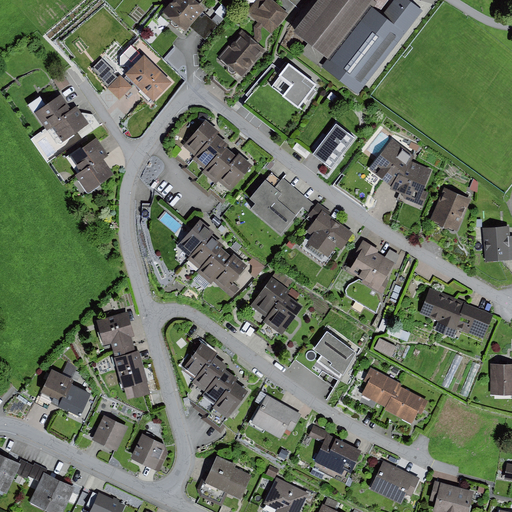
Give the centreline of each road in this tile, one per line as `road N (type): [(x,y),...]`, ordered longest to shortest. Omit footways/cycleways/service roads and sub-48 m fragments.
road 1 (residential): [(148,318),(127,232),(131,176),(175,107),(196,95),(387,233),(511,302)]
road 2 (residential): [(148,318),(191,314),(350,425),(445,468)]
road 3 (residential): [(165,496),(184,446),(148,318)]
road 4 (residential): [(0,424),(165,496)]
